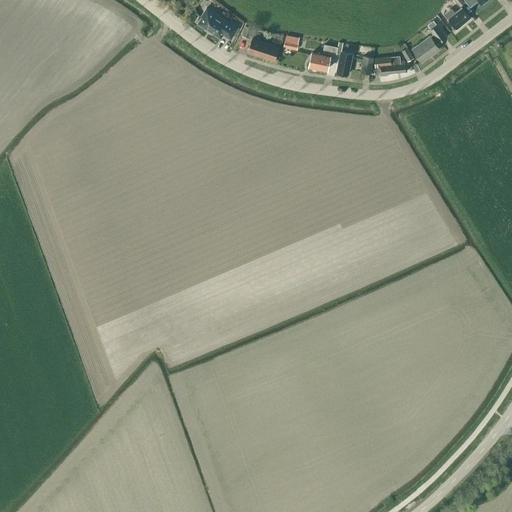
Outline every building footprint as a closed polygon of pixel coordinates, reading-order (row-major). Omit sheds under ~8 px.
[(456,29),(470,18),(461,7),(454,13),(451,10),(445,16),(456,29)] [(222,33),(230,38),(238,26),(230,20),(229,23),(206,8),(201,15),(202,16),(198,23),(220,37),(222,33)] [(427,25),(430,29),(436,25),(442,20),(438,16),(427,25)] [(241,35),(250,38),(251,36),(253,36),(255,29),(245,25),(241,35)] [(412,48),(421,61),(439,48),(436,44),(445,37),(436,25),(430,29),(433,34),(430,36),(430,35),(412,48)] [(297,50),(299,37),(286,34),(283,47),(297,50)] [(247,51),(274,60),(277,49),(269,47),(270,45),(251,39),(247,51)] [(324,44),(322,54),(312,52),(308,68),(318,70),(318,68),(327,70),(329,58),(335,60),(338,46),(324,44)] [(413,58),(407,47),(401,51),(407,61),(413,58)] [(336,72),(348,74),(352,53),(340,51),(336,72)] [(360,72),(370,74),(373,57),(363,55),(360,72)] [(378,66),(379,76),(386,75),(386,73),(405,71),(404,60),(400,61),(399,55),(375,58),(375,66),(378,66)]
